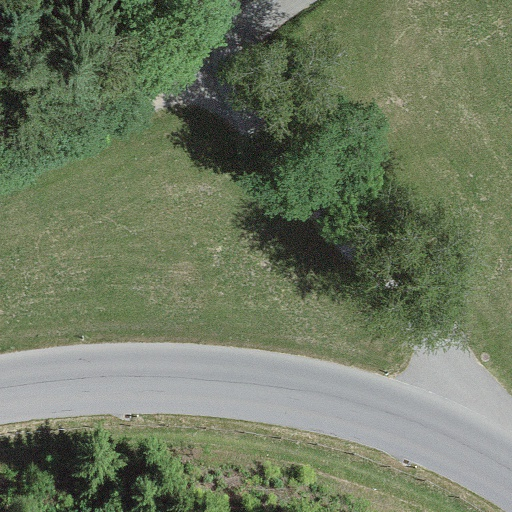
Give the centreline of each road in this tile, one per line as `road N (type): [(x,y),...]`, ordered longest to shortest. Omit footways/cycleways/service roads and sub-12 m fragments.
road 1 (tertiary): [(511,473),(328,401),(154,377),(0,390)]
road 2 (track): [(0,168),(143,100),(212,83)]
